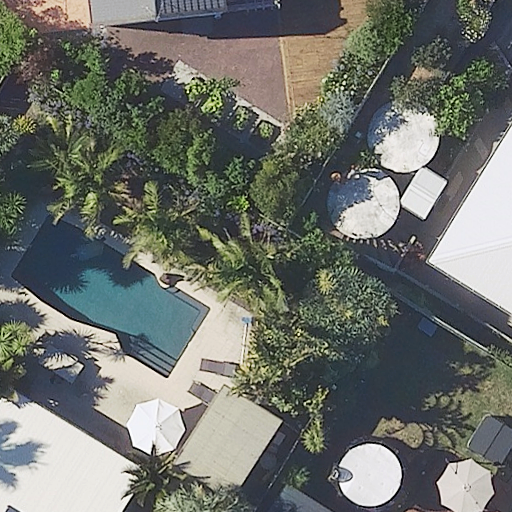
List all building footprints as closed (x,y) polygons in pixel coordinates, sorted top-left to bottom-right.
[(104,0),(108,39),(229,28),(226,0),(104,0)] [(449,116),(394,87),(363,146),(418,175),(449,116)] [(511,143),(435,266),(511,314),(511,143)] [(287,420),(223,383),(174,468),(237,505),(287,420)] [(0,511),(132,511),(153,479),(16,391),(0,415),(0,511)]
